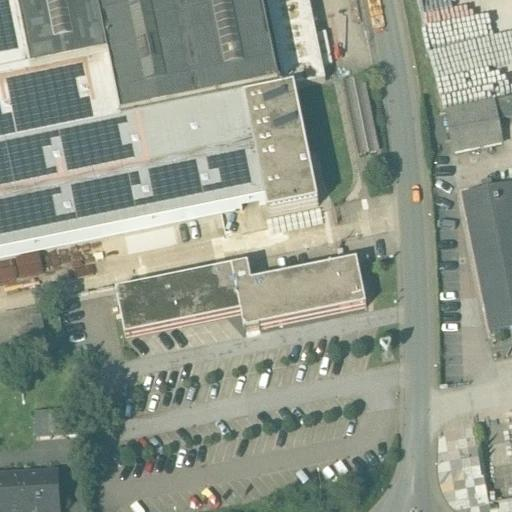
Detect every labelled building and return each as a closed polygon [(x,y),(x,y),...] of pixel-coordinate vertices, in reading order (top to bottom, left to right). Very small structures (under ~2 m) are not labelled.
[(276,72),(260,0),(95,0),(109,64),(31,79),(0,85),(0,259),(266,205),(268,217),(319,207),(295,91),(280,94),(280,92),(276,72)] [(15,0),(0,0),(0,85),(31,79),(15,0)] [(15,0),(31,79),(109,64),(95,0),(15,0)] [(308,0),(266,0),(281,71),(276,72),(280,92),(285,91),(286,92),(326,84),(308,0)] [(370,78),(347,83),(363,157),(386,152),(370,78)] [(494,105),(447,115),(454,154),(502,145),(494,105)] [(511,187),(463,197),(491,335),(511,330),(511,187)] [(358,264),(252,285),(248,267),(116,295),(126,340),(242,316),(245,334),(367,309),(358,264)] [(41,317),(31,319),(32,328),(35,340),(45,338),(41,317)] [(32,328),(22,331),(24,341),(26,351),(36,349),(35,340),(32,328)] [(24,341),(13,344),(17,364),(28,362),(26,351),(24,341)] [(78,413),(64,414),(66,440),(80,439),(78,413)] [(50,415),(35,417),(36,442),(52,441),(50,415)] [(59,511),(58,475),(0,478),(0,511),(59,511)]
